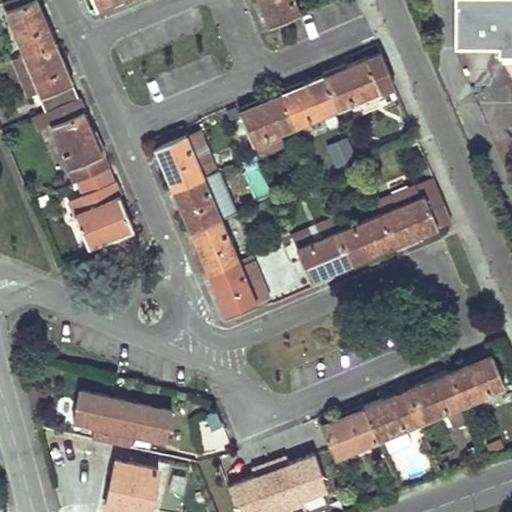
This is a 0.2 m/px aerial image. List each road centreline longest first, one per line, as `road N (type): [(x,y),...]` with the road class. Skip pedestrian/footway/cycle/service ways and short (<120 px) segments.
road 1 (residential): [(65,0),(167,242),(168,275),(158,294)]
road 2 (residential): [(390,0),(511,284)]
road 3 (residential): [(0,283),(18,282),(90,311),(131,313)]
road 4 (tertiary): [(33,511),(0,388)]
